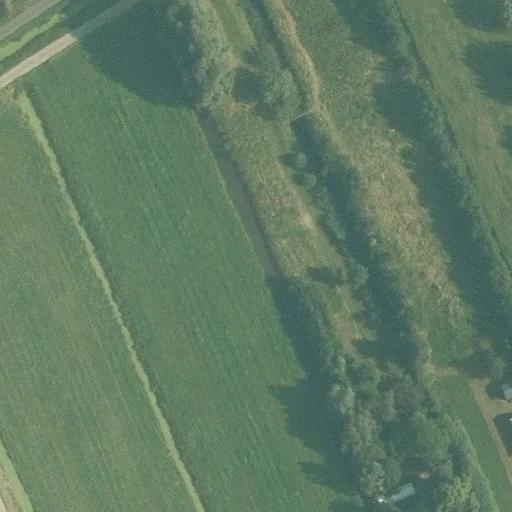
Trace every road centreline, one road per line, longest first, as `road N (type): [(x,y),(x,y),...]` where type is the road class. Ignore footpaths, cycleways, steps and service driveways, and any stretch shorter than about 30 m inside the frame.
road 1 (track): [(441,511),(212,0)]
road 2 (track): [(0,89),(136,0)]
